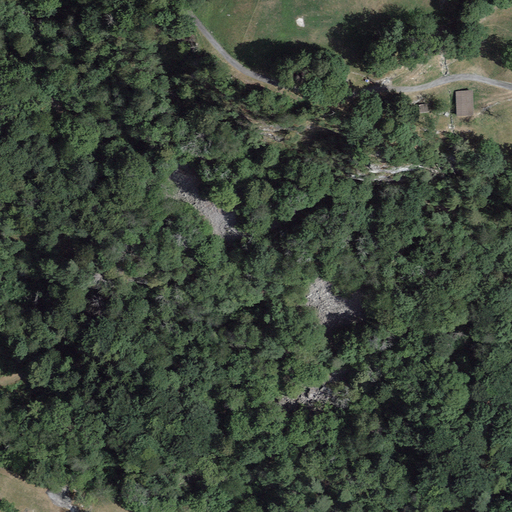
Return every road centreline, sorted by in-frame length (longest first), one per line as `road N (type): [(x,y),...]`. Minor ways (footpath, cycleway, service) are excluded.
road 1 (unclassified): [(172,0),(236,66),(312,95),(417,90),(462,77),(511,87)]
road 2 (track): [(381,90),(437,42),(511,5)]
